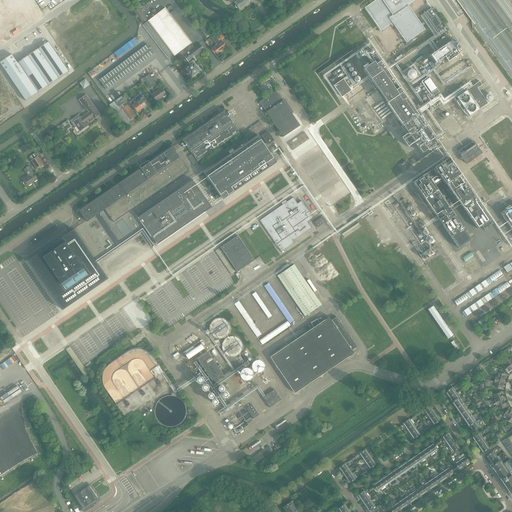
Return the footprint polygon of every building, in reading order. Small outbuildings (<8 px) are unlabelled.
[(0,0),(0,17),(9,31),(27,19),(14,0),(0,0)] [(249,2),(248,0),(238,0),(235,3),(240,9),(249,2)] [(375,0),(365,8),(381,31),(392,23),(406,43),(425,30),(408,5),(415,0),(375,0)] [(65,19),(54,26),(75,56),(113,27),(97,3),(67,23),(65,19)] [(148,21),(169,49),(174,56),(192,43),(165,8),(158,13),(156,11),(153,13),(155,16),(148,21)] [(436,29),(436,30),(438,32),(445,27),(433,9),(425,14),(436,29)] [(173,55),(147,22),(142,25),(168,59),(173,55)] [(206,23),(200,28),(207,38),(213,33),(206,23)] [(225,27),(211,37),(217,45),(213,48),(213,49),(216,53),(217,54),(227,47),(222,41),(221,39),(230,33),(225,27)] [(458,45),(458,46),(456,47),(452,41),(433,54),(430,56),(429,57),(437,67),(440,65),(438,62),(438,61),(445,57),(448,62),(460,54),(458,50),(459,52),(461,50),(458,45)] [(38,49),(28,56),(48,86),(67,73),(47,43),(49,42),(38,49)] [(183,56),(189,62),(190,64),(192,66),(187,70),(192,76),(193,75),(193,76),(194,76),(195,75),(195,74),(199,71),(196,67),(197,66),(193,61),(192,60),(195,57),(204,50),(199,43),(183,56)] [(106,90),(154,54),(147,44),(99,80),(106,90)] [(12,54),(0,62),(0,63),(26,101),(48,86),(28,56),(18,63),(12,54)] [(380,60),(379,59),(380,59),(376,54),(372,56),(377,63),(380,61),(380,60)] [(374,62),(364,69),(402,124),(403,126),(401,127),(406,134),(401,137),(408,147),(414,142),(422,153),(437,143),(427,128),(418,115),(405,96),(381,61),(376,64),(374,62)] [(333,73),(335,76),(330,79),(333,84),(346,75),(341,68),(333,73)] [(150,87),(156,83),(155,83),(149,74),(143,78),(150,87)] [(86,79),(80,83),(84,89),(90,85),(86,79)] [(343,79),(334,86),(342,98),(352,91),(351,91),(345,81),(343,79)] [(261,84),(260,84),(262,87),(260,89),(263,93),(264,92),(265,92),(273,86),(269,80),(262,85),(261,84)] [(480,81),(455,98),(468,117),(480,109),(488,103),(483,97),(478,88),(482,85),(480,81)] [(152,95),(157,101),(166,94),(162,88),(152,95)] [(276,90),(259,102),(265,110),(269,116),(271,119),(272,120),(280,132),(281,133),(283,137),(298,127),(300,126),(292,113),(276,90)] [(141,94),(134,98),(137,102),(142,109),(146,106),(143,101),(146,100),(144,97),(143,97),(141,94)] [(74,122),(72,123),(75,127),(76,126),(80,132),(84,129),(85,129),(85,128),(87,127),(88,126),(86,122),(93,117),(94,119),(101,114),(86,95),(79,100),(86,110),(87,109),(89,112),(82,117),(80,119),(80,118),(78,119),(74,122)] [(119,98),(115,101),(129,121),(136,116),(122,96),(119,98)] [(142,109),(137,102),(134,98),(131,100),(130,101),(137,112),(142,109)] [(5,103),(0,105),(0,113),(8,107),(8,106),(8,107),(5,103)] [(8,107),(0,113),(0,118),(1,120),(12,112),(11,111),(11,112),(8,107)] [(203,124),(204,125),(182,140),(198,162),(240,133),(225,111),(207,123),(206,122),(203,124)] [(261,175),(267,171),(266,170),(276,162),(258,136),(205,172),(223,199),(229,195),(229,196),(235,192),(234,191),(260,173),(261,175)] [(473,141),(458,152),(466,164),(481,153),(473,141)] [(29,150),(26,145),(20,148),(24,154),(29,150)] [(142,167),(79,211),(87,222),(105,209),(113,222),(131,210),(133,209),(161,189),(165,186),(168,185),(165,181),(171,178),(173,181),(189,170),(172,147),(148,163),(147,162),(141,166),(142,167)] [(44,165),(38,157),(35,153),(29,157),(37,169),(44,165)] [(434,168),(425,173),(434,186),(443,181),(445,185),(446,184),(466,213),(477,230),(481,227),(484,231),(493,225),(479,204),(459,175),(460,175),(448,158),(443,161),(438,164),(438,165),(434,167),(434,166),(434,167),(434,168)] [(406,161),(401,164),(404,170),(409,166),(406,161)] [(38,179),(33,173),(28,166),(24,169),(28,174),(29,176),(23,179),(28,186),(38,179)] [(413,182),(439,220),(458,249),(471,240),(451,211),(434,186),(425,173),(416,180),(416,179),(414,180),(413,181),(413,182)] [(186,184),(138,217),(157,245),(200,215),(205,212),(212,207),(206,199),(195,183),(194,183),(193,181),(193,180),(187,184),(186,184)] [(293,198),(260,221),(281,252),(294,243),(293,241),(311,228),(307,222),(313,218),(302,201),(297,204),(293,198)] [(511,205),(501,213),(511,229),(511,205)] [(322,217),(314,222),(318,228),(325,222),(322,217)] [(74,229),(28,260),(63,310),(108,279),(74,229)] [(238,236),(220,247),(237,272),(254,260),(238,236)] [(219,248),(215,251),(231,275),(235,272),(219,248)] [(471,252),(462,258),(466,263),(474,257),(471,252)] [(322,305),(294,265),(278,276),(305,316),(322,305)] [(500,270),(454,301),(457,306),(468,298),(468,299),(493,282),(492,281),(502,274),(500,270)] [(497,288),(462,312),(465,317),(510,286),(508,282),(497,289),(497,288)] [(433,306),(428,310),(448,339),(453,335),(433,306)] [(230,329),(230,327),(230,325),(229,324),(228,322),(227,320),(226,319),(224,318),(221,317),(220,317),(218,317),(216,318),(214,319),(212,320),(211,322),(210,323),(209,325),(209,327),(209,330),(210,331),(211,333),(212,334),(214,336),(215,337),(217,337),(219,338),(222,337),(223,337),(225,336),(227,334),(228,333),(229,331),(230,329)] [(317,320),(311,323),(314,328),(270,357),(295,393),(354,353),(352,350),(357,347),(337,317),(332,320),(329,317),(320,323),(317,320)] [(489,329),(482,320),(482,319),(481,320),(478,322),(485,332),(489,329)] [(242,348),(242,346),(242,344),(242,342),(241,340),(239,339),(238,337),(236,336),(234,336),(232,335),(230,336),(228,336),(226,337),(224,339),(223,340),(222,342),(222,344),(221,346),(222,348),(222,350),(223,352),(225,354),(227,355),(229,356),(231,356),(232,356),(234,356),(236,355),(238,355),(239,353),(240,352),(241,350),(242,348)] [(453,341),(451,343),(456,351),(459,349),(453,341)] [(193,346),(183,352),(185,355),(188,360),(204,349),(201,344),(200,344),(199,342),(193,345),(193,346)] [(198,358),(197,359),(198,359),(197,360),(200,364),(200,363),(201,364),(202,366),(204,369),(206,372),(208,374),(207,374),(209,377),(209,376),(210,377),(212,381),(213,382),(214,381),(214,382),(216,380),(220,377),(223,375),(223,374),(220,370),(219,368),(221,367),(220,365),(218,366),(213,359),(211,357),(211,356),(208,352),(207,352),(204,354),(200,357),(198,358)] [(265,368),(265,367),(265,365),(264,364),(264,363),(263,362),(262,361),(261,361),(260,361),(258,361),(257,361),(256,362),(255,362),(254,363),(253,364),(253,366),(253,367),(253,369),(254,370),(254,371),(255,372),(257,373),(259,373),(260,373),(261,373),(262,372),(263,372),(264,370),(265,369),(265,368)] [(503,365),(504,366),(508,372),(509,371),(510,371),(511,369),(511,368),(507,362),(503,365)] [(477,367),(470,372),(472,376),(479,371),(477,367)] [(253,377),(253,376),(253,374),(252,373),(252,372),(251,371),(250,370),(249,370),(248,369),(246,369),(245,370),(244,370),(243,371),(242,372),(241,373),(241,374),(241,376),(241,378),(242,379),(242,380),(243,381),(245,382),(247,382),(248,382),(249,382),(250,381),(251,380),(252,379),(253,378),(253,377)] [(453,388),(446,393),(447,393),(447,394),(448,395),(450,398),(457,393),(453,388)] [(274,389),(262,398),(269,408),(281,400),(274,389)] [(457,393),(450,398),(450,399),(451,400),(452,400),(453,402),(460,398),(457,393)] [(460,398),(453,402),(454,403),(454,404),(455,405),(457,408),(464,404),(460,398)] [(461,414),(462,414),(468,410),(464,404),(457,408),(460,411),(460,412),(460,413),(461,414)] [(253,418),(252,419),(253,419),(259,415),(259,414),(258,414),(252,406),(253,406),(252,405),(246,409),(246,410),(247,410),(253,418)] [(430,405),(423,410),(427,415),(433,410),(432,408),(431,406),(430,406),(430,405)] [(433,410),(427,415),(430,420),(437,415),(435,413),(435,412),(434,411),(433,411),(433,410)] [(464,417),(466,420),(472,416),(468,410),(462,414),(462,415),(462,416),(463,417),(464,417)] [(437,415),(430,420),(434,425),(440,420),(440,419),(439,418),(438,417),(437,415)] [(472,416),(466,420),(468,423),(468,424),(469,425),(469,426),(470,426),(477,422),(480,419),(479,418),(476,421),(472,416)] [(409,419),(403,424),(403,425),(404,426),(405,427),(406,429),(413,424),(409,419)] [(477,422),(470,426),(471,429),(472,431),(473,431),(480,427),(477,422)] [(413,424),(406,429),(407,429),(407,430),(408,431),(410,434),(416,429),(413,424)] [(416,429),(410,434),(411,436),(411,437),(412,438),(413,438),(413,439),(420,434),(416,429)] [(449,433),(442,437),(443,438),(444,440),(443,441),(443,442),(444,443),(446,442),(452,438),(451,435),(450,433),(449,433)] [(480,433),(473,438),(474,440),(474,441),(475,442),(476,442),(476,443),(483,438),(480,433)] [(452,438),(446,442),(449,447),(455,443),(454,440),(453,438),(452,438)] [(483,438),(476,443),(478,445),(479,447),(480,448),(487,443),(483,438)] [(511,443),(508,438),(502,441),(511,455),(511,443)] [(428,447),(432,453),(433,455),(435,454),(434,452),(437,450),(435,447),(438,445),(436,442),(433,444),(433,443),(432,444),(430,445),(428,447)] [(455,443),(449,447),(453,452),(459,448),(459,447),(459,446),(458,445),(457,445),(455,443)] [(487,443),(480,448),(481,450),(482,452),(483,452),(483,453),(490,448),(487,443)] [(269,446),(251,458),(254,463),(272,451),(269,446)] [(423,450),(427,457),(432,453),(428,447),(426,448),(425,448),(424,449),(423,450)] [(366,449),(359,454),(363,459),(369,454),(368,452),(367,450),(366,450),(366,449)] [(420,452),(418,454),(422,460),(427,457),(423,450),(422,451),(420,452)] [(494,452),(487,456),(487,457),(488,458),(488,459),(489,459),(491,461),(497,457),(494,452)] [(369,454),(363,459),(366,464),(373,459),(371,457),(370,455),(369,455),(369,454)] [(414,457),(413,457),(417,463),(422,460),(418,454),(416,455),(415,455),(414,456),(414,457)] [(459,459),(464,466),(466,464),(467,464),(468,463),(469,463),(469,462),(464,456),(459,459)] [(410,459),(408,461),(412,467),(417,463),(413,457),(412,457),(411,458),(410,459)] [(491,461),(492,464),(490,465),(492,468),(500,462),(499,460),(500,460),(497,457),(491,461)] [(373,459),(366,464),(370,469),(376,464),(376,463),(375,462),(374,462),(373,459)] [(456,466),(454,468),(456,471),(459,469),(460,469),(462,468),(462,467),(464,466),(459,459),(454,463),(456,466)] [(511,494),(511,495),(511,496),(511,463),(510,460),(504,465),(501,461),(500,462),(492,468),(493,470),(494,469),(496,472),(497,473),(499,476),(501,479),(501,480),(502,481),(503,483),(504,485),(505,484),(507,487),(507,488),(510,491),(509,491),(510,492),(510,491),(511,493),(511,494)] [(404,464),(403,464),(408,470),(412,467),(408,461),(406,462),(405,462),(404,463),(404,464)] [(345,463),(339,468),(339,469),(340,470),(341,471),(342,473),(349,469),(345,463)] [(400,466),(398,467),(403,474),(408,470),(403,464),(402,464),(401,465),(400,466)] [(394,470),(393,471),(398,477),(403,474),(398,467),(396,469),(395,469),(394,470)] [(444,470),(448,477),(451,475),(453,474),(453,473),(453,472),(456,471),(454,468),(451,470),(449,467),(444,470)] [(349,469),(342,473),(344,475),(344,476),(345,477),(346,478),(352,473),(349,469)] [(442,472),(439,474),(443,480),(444,480),(445,480),(446,479),(446,478),(448,477),(444,470),(443,469),(441,470),(442,472)] [(391,473),(388,474),(393,480),(398,477),(393,471),(392,471),(391,472),(391,473)] [(352,473),(346,478),(347,480),(347,481),(348,482),(349,482),(349,483),(356,479),(352,473)] [(384,477),(383,478),(388,484),(393,480),(388,474),(386,476),(384,477)] [(439,474),(434,477),(439,483),(441,482),(443,481),(443,480),(439,474)] [(434,477),(429,481),(434,487),(435,487),(436,486),(436,485),(439,483),(434,477)] [(381,479),(379,481),(383,487),(388,484),(383,478),(382,478),(381,479)] [(373,484),(374,485),(372,486),(374,489),(376,488),(378,491),(381,488),(382,490),(384,489),(383,487),(379,481),(376,482),(374,483),(374,484),(373,484)] [(429,481),(424,484),(429,490),(431,489),(433,488),(433,487),(434,487),(429,481)] [(424,484),(419,487),(424,494),(424,493),(425,493),(426,492),(429,490),(424,484)] [(89,486),(75,496),(80,504),(79,505),(80,506),(82,507),(83,508),(85,507),(87,508),(89,507),(88,505),(98,499),(89,486)] [(419,487),(414,491),(419,497),(421,496),(422,496),(423,495),(423,494),(424,494),(419,487)] [(364,491),(358,495),(358,496),(359,498),(360,498),(361,500),(368,496),(364,491)] [(414,491),(409,494),(414,500),(415,500),(416,499),(417,499),(419,497),(414,491)] [(409,494),(405,498),(409,504),(411,502),(412,502),(413,501),(414,500),(409,494)] [(368,496),(361,500),(362,501),(363,503),(365,505),(371,501),(368,496)] [(405,498),(400,501),(404,507),(405,507),(406,506),(407,505),(409,504),(405,498)] [(298,511),(291,501),(283,507),(286,511),(298,511)] [(371,501),(365,505),(366,507),(366,508),(367,509),(368,510),(375,506),(371,501)] [(394,503),(395,504),(399,511),(401,509),(402,509),(403,508),(404,507),(400,501),(396,503),(395,502),(394,503)] [(391,510),(389,511),(397,511),(399,511),(395,504),(394,503),(392,504),(391,504),(392,506),(390,508),(391,510)]
